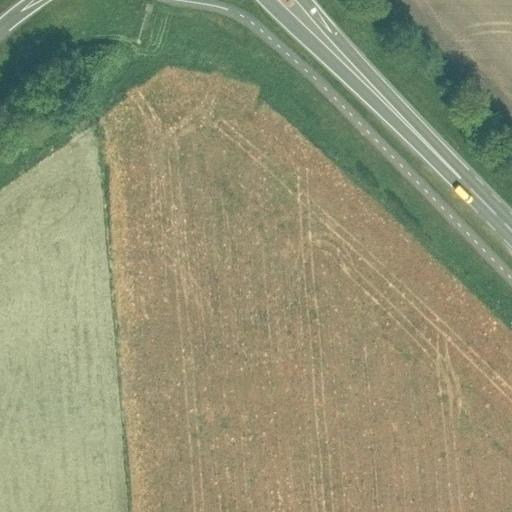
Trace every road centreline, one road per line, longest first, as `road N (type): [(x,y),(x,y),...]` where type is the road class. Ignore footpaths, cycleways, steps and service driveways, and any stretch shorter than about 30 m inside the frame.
road 1 (primary): [(511,231),(372,87)]
road 2 (primary): [(266,0),(372,87)]
